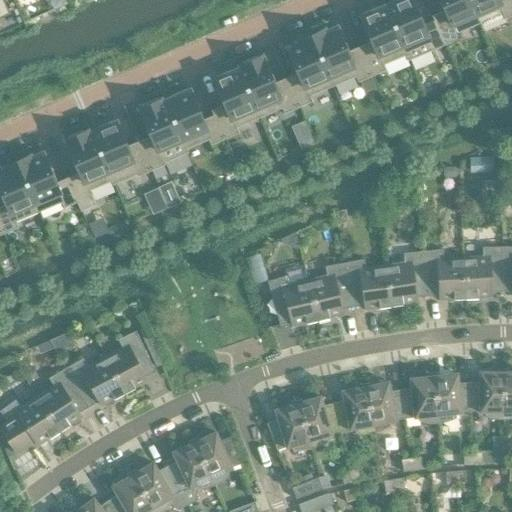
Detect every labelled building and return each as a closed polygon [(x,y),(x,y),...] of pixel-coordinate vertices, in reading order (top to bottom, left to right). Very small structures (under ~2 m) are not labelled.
[(0,0),(0,18),(10,14),(7,8),(3,0),(0,0)] [(445,45),(434,20),(422,26),(410,0),(394,0),(393,1),(394,3),(385,7),(406,55),(408,60),(445,45)] [(477,19),(469,0),(440,0),(445,10),(432,15),(434,20),(445,45),(459,39),(456,33),(479,23),(477,19)] [(511,15),(511,0),(469,0),(477,19),(500,9),(504,19),(511,15)] [(406,55),(385,7),(376,11),(375,8),(362,14),(363,16),(361,17),(371,42),(359,47),(371,76),(385,70),(383,65),(406,55)] [(371,76),(359,47),(346,52),(336,28),(325,33),(323,30),(310,36),(332,86),(355,77),(357,82),(371,76)] [(332,86),(310,36),(298,41),(299,44),(287,49),(298,73),(285,78),(298,108),(312,102),(309,96),(332,86)] [(298,108),(285,78),(273,84),(261,57),(258,58),(257,56),(242,62),(243,65),(240,66),(241,68),(238,70),(259,118),(281,108),(284,114),(298,108)] [(259,118),(238,70),(229,73),(228,71),(215,77),(216,79),(214,80),(224,105),(212,110),(214,115),(224,139),(238,133),(236,128),(259,118)] [(224,139),(214,115),(201,120),(189,91),(186,92),(185,90),(172,95),(173,98),(164,101),(185,150),(208,140),(210,145),(224,139)] [(185,150),(164,101),(161,103),(160,100),(157,101),(156,99),(141,106),(142,108),(139,109),(151,136),(138,141),(151,171),(165,165),(164,163),(187,153),(185,150)] [(151,171),(138,141),(126,147),(115,122),(113,123),(112,121),(99,127),(100,129),(91,133),(112,181),(113,184),(136,175),(137,177),(151,171)] [(304,122),(292,127),(295,136),(308,130),(304,122)] [(112,181),(91,133),(88,134),(87,132),(84,133),(83,131),(68,137),(68,139),(66,141),(79,172),(67,178),(77,202),(81,211),(95,205),(89,191),(111,181),(112,181)] [(77,202),(67,178),(54,183),(42,154),(30,159),(29,156),(16,162),(17,164),(25,182),(36,207),(38,212),(61,203),(63,208),(76,203),(77,202)] [(493,156),(470,157),(470,173),(494,171),(493,156)] [(17,164),(16,162),(3,167),(4,170),(0,171),(0,190),(6,204),(0,206),(0,225),(4,234),(18,228),(15,222),(38,212),(36,207),(25,182),(17,164)] [(447,178),(454,177),(457,174),(457,170),(454,167),(446,167),(443,170),(443,175),(446,177),(447,178)] [(347,221),(345,210),(334,212),(336,223),(347,221)] [(511,246),(502,247),(502,292),(511,291),(511,246)] [(465,298),(491,297),(491,292),(502,292),(502,247),(482,247),(482,257),(463,258),(465,298)] [(463,258),(443,259),(443,249),(423,251),(427,296),(439,295),(439,300),(465,298),(463,258)] [(423,251),(403,253),(404,263),(385,266),(391,306),(416,302),(416,298),(427,296),(423,251)] [(364,305),(365,310),(391,306),(385,266),(366,268),(364,259),(344,263),(353,308),(364,305)] [(317,320),(343,314),(342,310),(353,308),(344,263),(340,264),(325,267),(326,276),(308,280),(317,320)] [(291,322),(292,326),(317,320),(308,280),(289,285),(286,276),(267,281),(280,325),(291,322)] [(118,339),(122,348),(105,358),(124,393),(140,385),(147,381),(145,377),(155,372),(136,331),(118,339)] [(65,334),(50,341),(58,354),(72,346),(65,334)] [(151,335),(142,338),(156,368),(162,365),(151,335)] [(88,367),(83,358),(66,368),(89,407),(98,402),(100,406),(114,399),(124,393),(105,358),(88,367)] [(82,416),(80,412),(89,407),(66,368),(48,378),(53,387),(37,397),(59,431),(69,425),(82,416)] [(496,420),(500,420),(503,420),(503,369),(496,369),(496,375),(492,375),(492,372),(478,372),(479,382),(469,383),(470,412),(479,411),(479,412),(484,412),(484,417),(488,418),(492,419),(496,420)] [(511,418),(511,374),(508,375),(508,369),(503,369),(503,420),(505,420),(509,419),(511,419),(511,418)] [(430,424),(435,424),(438,424),(433,373),(427,374),(428,379),(423,380),(423,377),(410,378),(411,388),(401,390),(405,419),(413,417),(414,418),(419,418),(419,422),(424,423),(428,424),(430,424)] [(450,421),(453,419),(456,418),(455,414),(461,413),(461,412),(470,412),(469,383),(458,383),(457,373),(444,375),(444,377),(439,378),(439,373),(433,373),(438,424),(443,423),(446,422),(450,421)] [(385,429),(389,428),(391,426),(390,422),(396,421),(395,420),(405,419),(401,390),(390,392),(388,382),(375,384),(376,387),(371,388),(370,383),(364,384),(374,433),(377,433),(382,431),(385,429)] [(369,434),(371,434),(374,433),(364,384),(358,385),(359,390),(354,391),(354,388),(341,391),(343,401),(333,403),(340,431),(349,429),(349,430),(354,429),(355,434),(359,434),(364,434),(369,434)] [(322,444),(325,442),(327,440),(326,436),(331,434),(340,431),(333,403),(323,406),(320,396),(307,400),(308,403),(303,404),(302,399),(296,400),(311,448),(315,447),(318,446),(322,444)] [(15,400),(0,410),(0,413),(6,422),(3,424),(0,425),(0,428),(16,454),(35,442),(37,446),(50,438),(59,431),(37,397),(21,408),(15,400)] [(303,450),(308,449),(311,448),(296,400),(291,402),(292,407),(288,409),(287,406),(274,410),(277,419),(266,423),(276,451),(285,446),(285,447),(290,446),(292,450),(296,450),(299,450),(303,450)] [(224,479),(227,477),(229,475),(227,471),(232,468),(231,467),(241,464),(230,437),(219,441),(215,432),(203,437),(204,440),(200,442),(198,437),(192,439),(214,486),(218,483),(221,481),(224,479)] [(208,488),(212,487),(214,486),(192,439),(187,442),(189,447),(185,449),(184,446),(172,452),(176,461),(167,466),(187,505),(197,500),(196,490),(199,490),(204,489),(208,488)] [(482,452),(472,452),(473,464),(482,463),(503,463),(503,451),(482,452)] [(472,452),(463,453),(463,465),(473,464),(472,452)] [(412,470),(422,469),(420,457),(410,459),(412,470)] [(410,459),(401,460),(403,471),(412,470),(410,459)] [(166,508),(169,506),(170,504),(178,510),(187,505),(167,466),(158,471),(153,462),(141,469),(143,471),(138,474),(136,469),(131,472),(154,511),(161,511),(163,511),(166,508)] [(353,481),(362,479),(359,468),(350,470),(353,481)] [(350,470),(340,472),(343,484),(353,481),(350,470)] [(455,483),(465,482),(464,470),(454,471),(455,483)] [(454,471),(445,472),(446,484),(455,483),(454,471)] [(154,511),(131,472),(126,475),(128,480),(124,482),(123,479),(111,486),(116,495),(108,500),(115,511),(154,511)] [(295,499),(322,489),(317,478),(291,488),(295,499)] [(395,491),(404,489),(402,478),(393,479),(395,491)] [(393,479),(383,481),(385,493),(395,491),(393,479)] [(352,488),(343,491),(346,502),(355,500),(352,488)] [(330,493),(324,495),(298,505),(300,511),(312,511),(328,506),(333,504),(330,493)] [(115,511),(108,500),(99,506),(93,498),(82,506),(84,508),(80,511),(77,506),(72,510),(74,511),(115,511)] [(257,511),(254,502),(228,511),(227,511),(257,511)]
